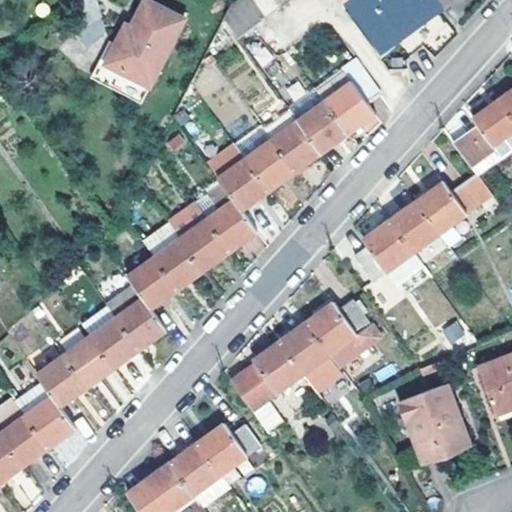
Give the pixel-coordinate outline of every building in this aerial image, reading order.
[(151,84),(185,18),(150,0),(145,0),(131,29),(125,26),(107,62),(151,84)] [(263,19),(250,0),(235,0),(230,4),(230,5),(248,31),(253,27),(263,19)] [(272,0),(250,0),(263,19),(278,8),(272,0)] [(384,47),(437,9),(431,0),(352,0),(352,1),(384,47)] [(431,0),(437,9),(449,0),(431,0)] [(248,31),(230,5),(224,18),(239,38),(248,31)] [(125,26),(119,24),(92,75),(142,101),(151,84),(107,62),(125,26)] [(315,88),(324,100),(365,71),(356,58),(315,88)] [(368,102),(381,93),(365,71),(324,100),(348,134),(376,114),(368,102)] [(289,106),(298,119),(324,100),(315,88),(289,106)] [(511,89),(500,98),(511,114),(511,89)] [(497,148),(505,159),(511,153),(511,114),(500,98),(474,118),(477,125),(454,142),(472,167),(497,148)] [(324,100),(298,119),(322,153),(340,140),(348,134),(324,100)] [(262,126),(271,138),(298,119),(289,106),(262,126)] [(298,119),(271,138),(295,173),(322,153),(298,119)] [(235,144),(244,157),(271,138),(262,126),(235,144)] [(244,157),(269,191),(295,173),(271,138),(244,157)] [(208,163),(217,176),(244,157),(235,144),(208,163)] [(477,174),(480,178),(505,159),(497,148),(472,167),(477,174)] [(217,176),(223,183),(242,211),(269,191),(244,157),(217,176)] [(417,200),(449,244),(460,237),(452,224),(492,195),(480,178),(477,174),(451,192),(443,181),(417,200)] [(197,202),(231,251),(258,232),(242,211),(223,183),(197,202)] [(417,200),(392,218),(416,252),(423,263),(449,244),(417,200)] [(197,202),(171,221),(206,269),(231,251),(197,202)] [(416,252),(392,218),(364,238),(368,245),(355,255),(373,281),(388,271),(416,252)] [(149,247),(179,289),(206,269),(171,221),(144,240),(149,247)] [(149,247),(121,266),(134,284),(152,308),(170,295),(179,289),(149,247)] [(416,252),(388,271),(399,285),(426,266),(423,263),(416,252)] [(107,303),(117,317),(140,349),(150,341),(167,329),(152,308),(134,284),(107,303)] [(335,302),(308,321),(332,355),(339,365),(379,337),(354,300),(340,309),(335,302)] [(117,317),(90,336),(113,367),(131,355),(140,349),(117,317)] [(291,332),(282,339),(306,373),(332,355),(308,321),(291,332)] [(460,321),(443,328),(450,343),(466,336),(460,321)] [(65,354),(88,386),(113,367),(90,336),(65,354)] [(285,420),(270,398),(306,373),(282,339),(254,358),(257,363),(233,380),(269,431),(285,420)] [(65,354),(37,374),(43,382),(60,406),(78,393),(88,386),(65,354)] [(507,362),(481,372),(496,412),(511,406),(511,354),(505,357),(507,362)] [(306,373),(315,385),(341,367),(339,365),(332,355),(306,373)] [(479,367),(481,372),(507,362),(505,357),(479,367)] [(15,401),(48,448),(59,440),(76,428),(60,406),(43,382),(15,401)] [(423,461),(464,446),(454,419),(460,416),(447,383),(401,400),(423,461)] [(0,406),(0,434),(23,466),(37,456),(48,448),(15,401),(13,398),(0,406)] [(454,419),(464,446),(470,444),(460,416),(454,419)] [(207,435),(197,442),(222,475),(234,466),(261,446),(245,424),(232,433),(224,422),(207,435)] [(0,482),(23,466),(0,434),(0,482)] [(171,462),(195,494),(222,475),(197,442),(180,455),(171,462)] [(143,511),(171,511),(195,494),(171,462),(160,470),(129,493),(143,511)] [(222,475),(229,484),(241,476),(234,466),(222,475)] [(195,494),(204,506),(230,487),(229,484),(222,475),(195,494)]
